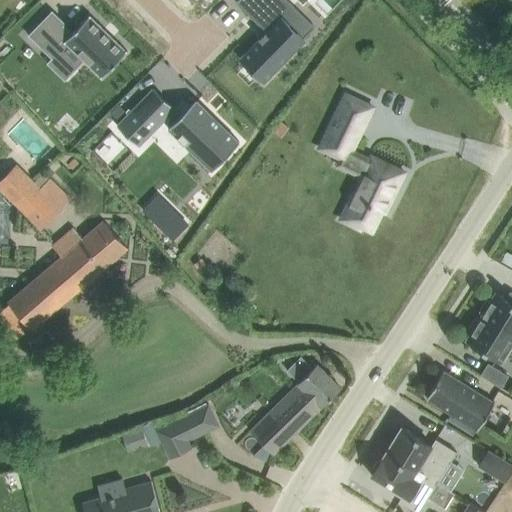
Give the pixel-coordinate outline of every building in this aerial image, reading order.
[(288,0),(238,0),(237,2),(266,31),(240,58),(264,82),(306,39),(305,37),(283,16),(294,5),(288,0)] [(53,10),(29,35),(42,47),(48,41),(76,69),(85,60),(101,76),(100,76),(102,77),(128,50),(127,49),(126,50),(91,16),(92,15),(91,14),(72,33),(63,25),(66,23),(53,10)] [(346,93),(326,136),(353,149),(373,106),(346,93)] [(140,103),(117,125),(139,146),(164,120),(170,126),(168,127),(212,170),(240,142),(196,99),(181,114),(175,108),(176,108),(168,101),(153,116),(140,103)] [(118,102),(111,110),(116,115),(124,107),(118,102)] [(353,194),(341,219),(361,228),(363,225),(372,229),(382,210),(385,212),(386,210),(383,208),(387,200),(390,202),(405,172),(372,156),(371,158),(365,169),(361,179),(360,180),(362,181),(355,195),(353,194)] [(16,164),(0,180),(0,188),(41,230),(71,200),(50,178),(40,188),(16,164)] [(77,230),(68,238),(56,248),(63,256),(9,302),(10,303),(0,311),(0,317),(18,338),(31,327),(33,329),(128,247),(104,220),(83,238),(77,230)] [(511,254),(506,251),(501,260),(511,265),(511,254)] [(202,256),(194,262),(205,276),(213,270),(202,256)] [(484,313),(482,316),(511,334),(511,292),(508,299),(496,292),(491,301),(487,299),(480,310),(484,313)] [(467,340),(503,362),(511,346),(511,334),(482,316),(479,319),(476,317),(469,328),(473,331),(467,340)] [(253,431),(260,438),(274,453),(321,405),(322,407),(342,388),(317,363),(298,382),(300,384),(272,412),(253,431)] [(488,363),(481,375),(501,388),(509,376),(488,363)] [(444,371),(427,398),(451,413),(448,418),(474,434),(477,429),(478,430),(495,402),(444,371)] [(172,421),(156,429),(162,441),(170,458),(192,447),(189,440),(205,432),(194,410),(172,421)] [(152,420),(142,425),(152,446),(162,441),(156,429),(152,420)] [(432,444),(401,425),(386,450),(438,483),(457,452),(436,438),(432,444)] [(511,472),(511,463),(488,449),(478,466),(505,483),(511,472)] [(386,450),(370,475),(401,494),(398,500),(417,511),(419,511),(438,483),(386,450)] [(125,490),(83,502),(85,511),(160,511),(152,481),(124,488),(125,490)] [(485,511),(470,502),(463,511),(485,511)]
